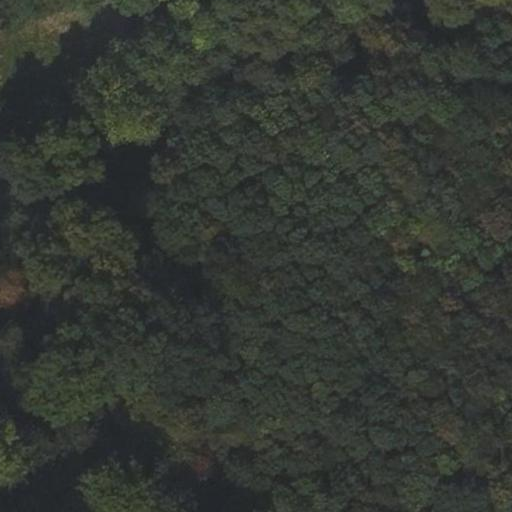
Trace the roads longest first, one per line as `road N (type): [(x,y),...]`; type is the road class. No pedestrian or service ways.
road 1 (unknown): [(161,511),(182,492),(187,360),(169,294),(94,142),(39,68)]
road 2 (unknown): [(94,142),(178,105),(305,68),(511,46)]
road 3 (unknown): [(0,93),(161,0)]
road 4 (unknown): [(187,360),(243,511)]
